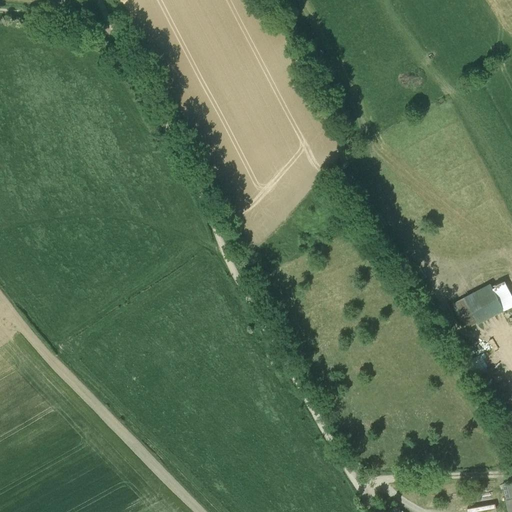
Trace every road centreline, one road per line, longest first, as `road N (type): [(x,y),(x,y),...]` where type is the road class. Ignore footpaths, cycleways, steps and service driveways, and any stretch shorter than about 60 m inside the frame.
road 1 (track): [(371,511),(261,321),(122,34)]
road 2 (track): [(371,483),(511,473)]
road 3 (track): [(122,34),(0,20)]
